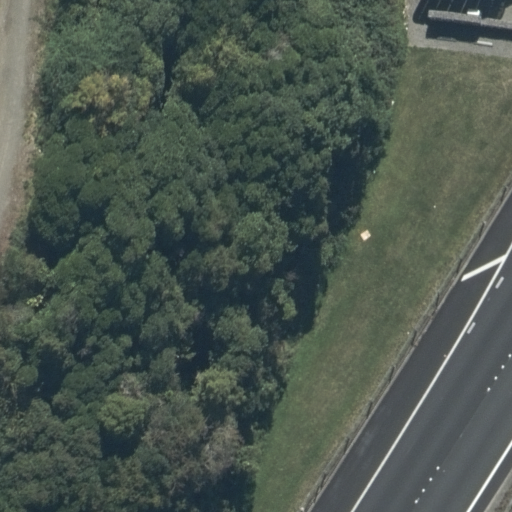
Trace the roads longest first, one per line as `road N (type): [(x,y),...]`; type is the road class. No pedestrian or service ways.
road 1 (trunk): [(411,511),(511,351)]
road 2 (track): [(0,151),(16,0)]
